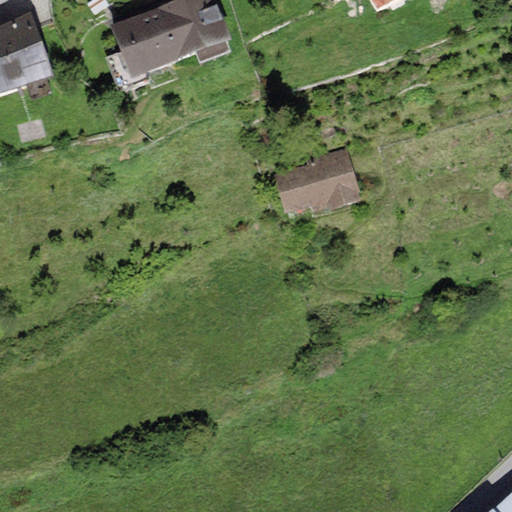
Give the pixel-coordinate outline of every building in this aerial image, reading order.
[(215,0),(204,0),(117,34),(141,95),(238,57),(215,0)] [(371,0),(387,24),(423,0),(371,0)] [(31,16),(0,27),(0,107),(58,85),(31,16)] [(358,201),(344,148),(267,169),(281,222),(358,201)] [(511,511),(511,492),(491,511),(511,511)]
